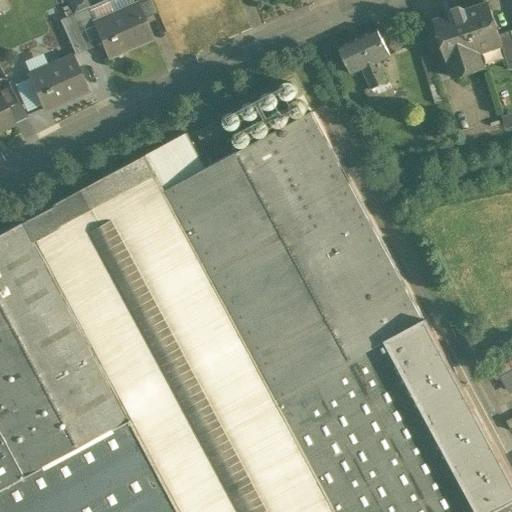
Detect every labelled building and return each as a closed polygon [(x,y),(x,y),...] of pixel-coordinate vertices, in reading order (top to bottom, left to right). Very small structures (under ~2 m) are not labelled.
[(93,22),(134,5),(131,0),(99,0),(85,6),(91,17),(93,22)] [(131,0),(134,5),(137,3),(144,19),(158,13),(152,0),(131,0)] [(169,0),(181,26),(225,6),(222,0),(169,0)] [(466,10),(465,10),(479,52),(501,45),(503,44),(499,34),(489,2),(466,10)] [(93,22),(92,23),(101,43),(108,58),(152,38),(144,19),(137,3),(134,5),(93,22)] [(71,12),(76,23),(91,17),(85,6),(71,12)] [(465,9),(461,6),(453,9),(451,14),(451,15),(434,20),(453,77),(484,67),(479,52),(465,10),(466,10),(465,9)] [(76,23),(71,12),(60,17),(64,29),(76,23)] [(91,17),(76,23),(87,50),(101,43),(92,23),(93,22),(91,17)] [(87,50),(76,23),(64,29),(76,55),(87,50)] [(377,28),(339,48),(351,73),(362,68),(378,60),(390,54),(377,28)] [(511,34),(511,30),(499,34),(503,44),(501,45),(509,69),(511,67),(511,34)] [(24,61),(29,74),(47,67),(41,53),(24,61)] [(29,74),(28,75),(43,110),(88,90),(72,55),(47,67),(29,74)] [(434,57),(420,62),(431,95),(445,91),(434,57)] [(378,60),(362,68),(372,89),(388,81),(378,60)] [(43,110),(28,75),(9,86),(25,119),(43,110)] [(394,91),(388,81),(372,89),(377,100),(394,91)] [(297,94),(298,90),(297,87),(295,84),(293,82),(289,82),(286,83),(283,84),(281,87),(281,91),(282,94),(283,97),(286,98),(290,99),(293,98),(296,96),(297,94)] [(0,90),(0,93),(15,124),(25,119),(9,86),(0,90)] [(279,103),(280,100),(279,97),(277,94),(274,92),(271,92),(268,92),(265,94),(263,97),(263,100),(263,104),(265,106),(268,108),(271,109),(275,108),(277,106),(279,103)] [(0,130),(15,124),(0,93),(0,130)] [(308,112),(308,109),(308,105),(306,102),(303,100),(299,100),(296,100),(293,102),(291,105),(291,109),(291,112),(293,115),(296,117),(300,117),(303,117),(306,115),(308,112)] [(260,114),(261,110),(260,107),(258,104),(256,102),(252,102),(249,103),(246,104),(244,107),(244,111),(244,114),(246,117),(249,118),(252,119),(256,118),(259,116),(260,114)] [(289,122),(290,119),(289,115),(287,112),(284,110),(281,110),(277,111),(274,113),(273,115),(272,119),(273,122),(275,125),(277,127),(281,128),(284,127),(287,125),(289,122)] [(314,111),(236,154),(255,189),(208,214),(202,203),(178,216),(276,399),(426,319),(314,111)] [(242,124),(242,120),(242,117),(240,114),(237,113),(234,112),(230,113),(228,115),(226,117),(225,121),(226,124),(228,127),(231,128),(234,129),(237,128),(240,126),(242,124)] [(270,132),(271,129),(270,125),(268,122),(265,121),(262,120),(258,121),(256,123),(254,126),(253,129),(254,132),(256,135),(259,137),(262,138),(265,137),(268,135),(270,132)] [(216,121),(197,131),(204,145),(224,135),(216,121)] [(252,142),(253,138),(252,135),(250,132),(247,130),(244,130),(240,130),(237,132),(236,135),(235,139),(236,142),(238,145),(240,147),(244,147),(247,147),(250,145),(252,142)] [(207,169),(187,133),(145,156),(178,216),(202,203),(208,214),(255,189),(236,154),(236,153),(207,169)] [(178,216),(145,156),(22,222),(59,293),(127,419),(176,511),(337,511),(334,506),(322,511),(303,476),(314,470),(276,399),(178,216)] [(22,222),(0,233),(0,324),(59,293),(22,222)] [(59,293),(0,324),(0,435),(21,475),(127,419),(59,293)] [(511,479),(426,319),(276,399),(314,470),(334,506),(337,511),(491,511),(511,501),(511,479)] [(511,368),(502,374),(511,391),(511,389),(511,368)] [(176,511),(127,419),(21,475),(40,511),(176,511)] [(40,511),(21,475),(0,435),(0,511),(40,511)] [(322,511),(334,506),(314,470),(303,476),(322,511)]
